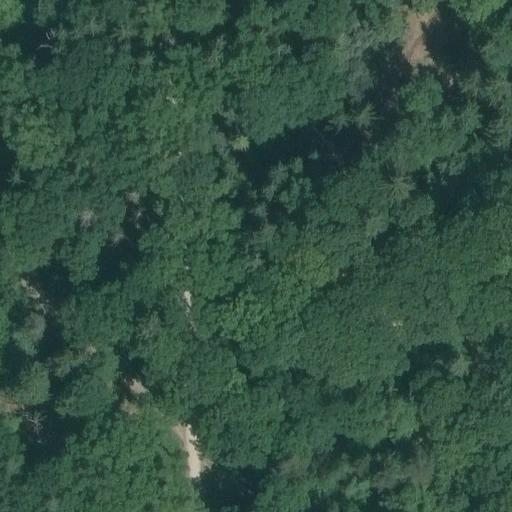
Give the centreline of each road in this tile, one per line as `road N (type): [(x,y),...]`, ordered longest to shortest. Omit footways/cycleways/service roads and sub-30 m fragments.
road 1 (track): [(468,0),(325,216),(193,439)]
road 2 (track): [(195,511),(161,0)]
road 3 (track): [(0,438),(511,438)]
road 4 (track): [(511,232),(193,439),(108,511)]
road 5 (track): [(0,255),(266,511)]
